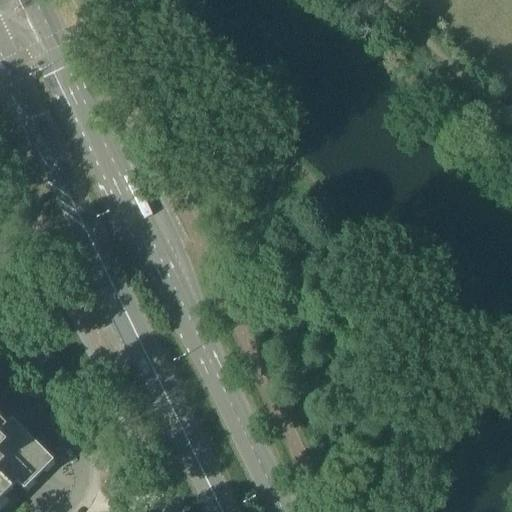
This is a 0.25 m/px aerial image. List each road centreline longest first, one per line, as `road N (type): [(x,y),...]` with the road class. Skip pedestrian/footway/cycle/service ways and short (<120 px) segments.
road 1 (secondary): [(280,511),(31,0)]
road 2 (secondary): [(0,59),(128,302),(223,511)]
road 3 (residential): [(67,511),(81,496),(82,469),(47,391),(0,343)]
